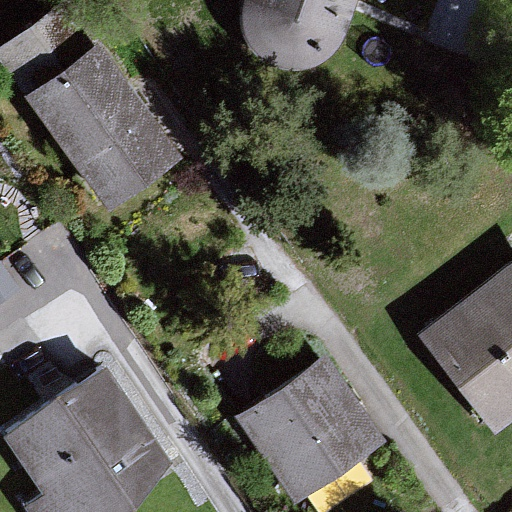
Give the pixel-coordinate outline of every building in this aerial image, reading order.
[(361,0),(236,0),(232,18),(238,45),(267,70),(313,72),(340,49),(356,4),(361,0)] [(93,46),(15,97),(98,223),(176,172),(93,46)] [(511,420),(511,251),(407,340),(491,438),(511,420)] [(118,511),(171,479),(99,364),(0,426),(0,477),(21,511),(20,511),(118,511)] [(375,443),(313,365),(233,429),(296,506),(375,443)]
